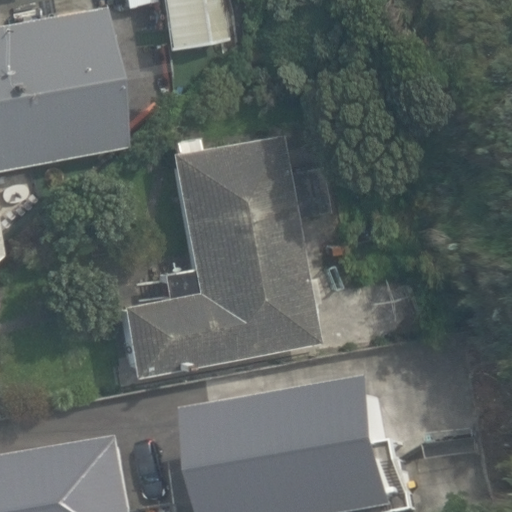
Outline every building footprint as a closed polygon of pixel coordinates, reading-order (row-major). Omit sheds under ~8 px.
[(157,0),(165,46),(224,37),(218,0),(157,0)] [(0,166),(121,145),(96,4),(0,21),(0,166)] [(112,305),(124,377),(312,344),(305,303),(312,302),(308,277),(301,278),(291,218),(323,212),(315,166),(282,172),(275,133),(193,147),(191,136),(165,141),(167,153),(163,154),(183,268),(156,273),(160,297),(112,305)] [(205,412),(224,511),(390,511),(414,508),(402,441),(390,378),(205,412)] [(0,457),(0,511),(139,511),(125,434),(0,457)]
